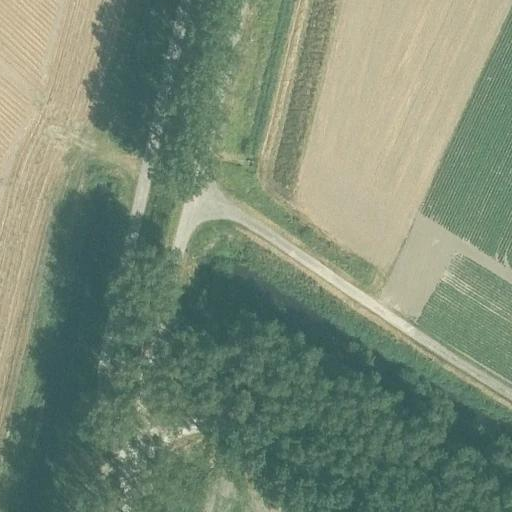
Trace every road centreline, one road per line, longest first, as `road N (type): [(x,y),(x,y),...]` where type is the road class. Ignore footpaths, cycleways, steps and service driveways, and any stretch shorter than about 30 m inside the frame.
road 1 (unclassified): [(131,479),(106,413),(104,358),(184,0)]
road 2 (unclassified): [(194,196),(511,392)]
road 3 (unclassified): [(380,511),(255,434),(226,425),(164,437),(131,479)]
road 4 (unclassified): [(131,479),(141,401),(194,196)]
road 5 (unclassified): [(194,196),(241,0)]
